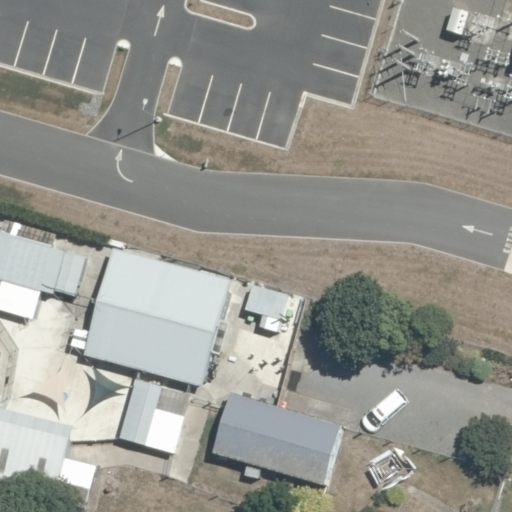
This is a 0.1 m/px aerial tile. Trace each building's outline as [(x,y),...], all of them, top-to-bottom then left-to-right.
[(119,0),(148,25),(170,0),(182,0),(199,14),(211,0),(119,0)] [(124,177),(0,144),(0,192),(111,223),(124,177)] [(10,229),(0,259),(0,281),(5,283),(0,298),(0,311),(40,324),(48,296),(76,305),(92,255),(10,229)] [(85,357),(139,372),(119,444),(176,460),(196,388),(210,391),(239,283),(115,249),(85,357)] [(511,290),(468,280),(456,329),(511,342),(511,290)] [(258,332),(283,341),(300,294),(261,281),(249,314),(262,319),(258,332)] [(345,431),(235,398),(218,456),(328,488),(345,431)] [(0,412),(0,483),(59,500),(63,484),(90,491),(98,462),(73,455),(79,433),(0,411),(0,412)]
